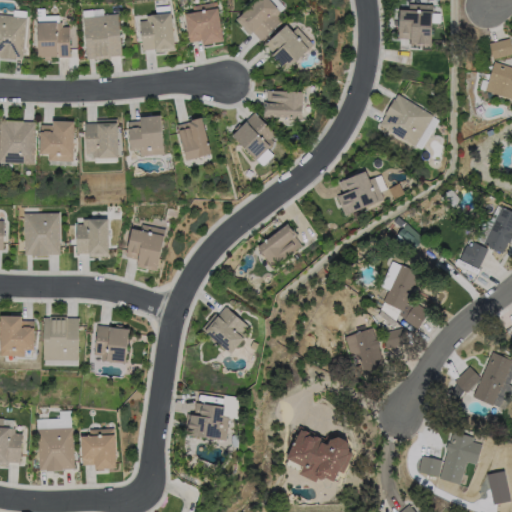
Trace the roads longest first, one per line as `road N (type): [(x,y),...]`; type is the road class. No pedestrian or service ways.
road 1 (residential): [(141,495),(173,309),(187,278),(216,243),(326,156),(368,91),(365,0)]
road 2 (residential): [(0,89),(220,81)]
road 3 (residential): [(0,282),(116,290),(173,309)]
road 4 (residential): [(511,280),(432,356),(401,411)]
road 5 (residential): [(0,495),(141,495)]
